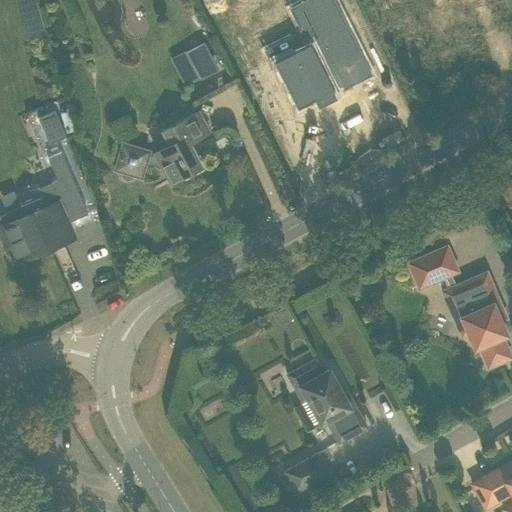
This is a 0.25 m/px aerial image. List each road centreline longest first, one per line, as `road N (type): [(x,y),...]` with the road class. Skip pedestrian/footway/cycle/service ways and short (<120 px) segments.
road 1 (tertiary): [(110,361),(151,304),(511,118)]
road 2 (tertiary): [(170,511),(109,394),(110,361)]
